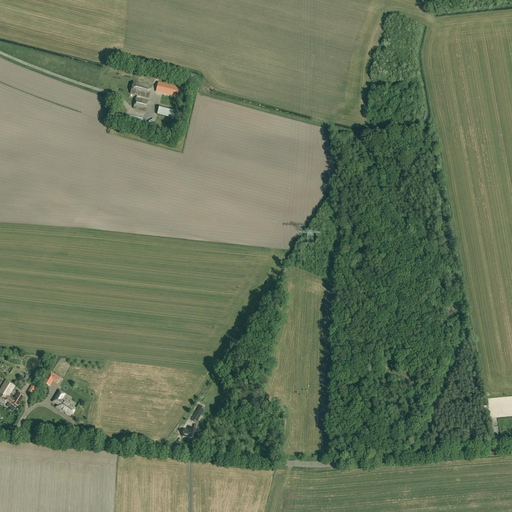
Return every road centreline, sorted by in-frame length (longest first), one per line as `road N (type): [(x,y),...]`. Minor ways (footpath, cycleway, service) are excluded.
road 1 (unclassified): [(511,448),(303,464),(0,433)]
road 2 (track): [(472,329),(416,456)]
